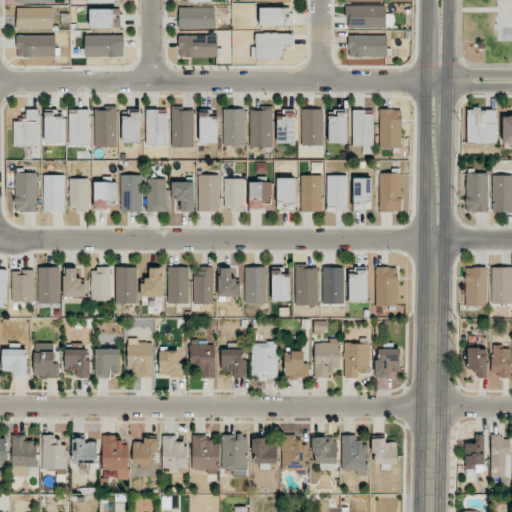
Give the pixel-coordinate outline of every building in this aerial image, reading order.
[(385,5),(345,6),(345,16),(349,16),(349,28),(386,28),(385,5)] [(53,8),(17,7),(17,28),(53,29),(53,8)] [(178,28),(215,29),(215,8),(179,7),(178,28)] [(260,26),(286,26),(285,7),(259,8),(260,26)] [(89,9),(89,28),(121,28),(121,9),(89,9)] [(251,58),(282,59),(282,46),(292,46),(292,33),(255,33),(255,47),(251,47),(251,58)] [(55,35),(16,35),(17,56),(56,56),(55,35)] [(124,35),(84,35),(84,56),(123,56),(124,35)] [(217,35),(179,35),(179,57),(218,57),(217,35)] [(387,35),(348,35),(348,57),(387,56),(387,35)] [(250,147),(272,147),(272,108),(250,108),(250,147)] [(467,108),(467,143),(497,144),(497,109),(467,108)] [(168,145),(167,113),(158,114),(158,109),(146,110),(147,146),(168,145)] [(194,147),(194,109),(172,109),(171,147),(194,147)] [(223,145),(244,146),(245,109),(223,109),(223,145)] [(279,143),(296,143),(295,109),(278,110),(279,143)] [(301,146),(323,146),(323,109),(302,109),(301,146)] [(379,148),(401,148),(402,109),(380,109),(379,148)] [(38,110),(25,110),(25,122),(14,122),(14,146),(39,146),(38,110)] [(94,110),(95,147),(117,147),(117,110),(94,110)] [(329,110),(328,143),(347,143),(347,110),(329,110)] [(373,146),(373,114),(364,114),(364,110),(353,110),(352,146),(373,146)] [(64,144),(63,111),(44,111),(45,144),(64,144)] [(69,145),(90,146),(90,112),(69,111),(69,145)] [(141,142),(140,111),(122,112),(123,143),(141,142)] [(199,111),(200,143),(218,143),(218,111),(199,111)] [(503,143),(511,143),(511,115),(502,116),(503,143)] [(36,172),(15,172),(15,212),(37,212),(36,172)] [(380,212),(402,212),(401,173),(379,173),(380,212)] [(488,212),(487,173),(466,173),(466,212),(488,212)] [(511,174),(492,175),(492,212),(511,211),(511,174)] [(64,175),(43,175),(44,212),(64,211),(64,175)] [(142,175),(121,175),(121,211),(142,212),(142,175)] [(219,212),(219,175),(198,175),(198,211),(219,212)] [(300,211),(322,212),(322,175),(301,175),(300,211)] [(348,210),(347,175),(326,176),(327,211),(348,210)] [(168,178),(147,179),(147,212),(168,212),(168,178)] [(244,179),(224,178),(224,211),(243,211),(244,179)] [(277,178),(277,210),(295,210),(295,178),(277,178)] [(372,210),(371,178),(353,178),(353,210),(372,210)] [(89,179),(69,179),(69,210),(89,210),(89,179)] [(95,181),(94,208),(116,209),(117,182),(95,181)] [(195,182),(172,181),(171,198),(182,198),(181,211),(193,212),(195,182)] [(249,181),(249,208),(271,209),(271,182),(249,181)] [(194,276),(193,304),(213,304),(214,266),(196,266),(196,276),(194,276)] [(398,305),(397,266),(375,267),(376,306),(398,305)] [(511,303),(511,266),(492,267),(491,303),(511,303)] [(38,267),(38,304),(59,304),(59,267),(38,267)] [(110,300),(111,268),(92,267),(91,300),(110,300)] [(137,267),(116,267),(115,303),(136,304),(137,267)] [(189,267),(168,267),(167,303),(189,303),(189,267)] [(245,267),(244,303),(265,304),(266,267),(245,267)] [(317,305),(318,267),(296,267),(295,304),(317,305)] [(323,304),(344,304),(343,267),(322,267),(323,304)] [(486,267),(465,268),(466,306),(487,306),(486,267)] [(64,297),(86,297),(86,278),(77,278),(77,268),(64,268),(64,297)] [(142,297),(163,297),(163,268),(150,268),(150,278),(141,279),(142,297)] [(240,296),(240,279),(232,279),(232,268),(218,268),(219,297),(240,296)] [(289,301),(289,269),(271,269),(272,301),(289,301)] [(12,270),(12,302),(34,301),(34,270),(12,270)] [(349,301),(367,301),(367,270),(349,270),(349,301)] [(153,342),(137,342),(137,338),(128,338),(127,371),(137,371),(137,377),(153,378),(153,342)] [(314,377),(331,378),(331,373),(339,373),(340,338),(329,338),(329,343),(315,342),(314,377)] [(277,342),(251,342),(252,379),(278,378),(277,342)] [(215,343),(193,343),(194,378),(215,377),(215,343)] [(511,346),(492,346),(491,377),(510,378),(511,346)] [(121,371),(120,348),(95,349),(96,378),(111,378),(111,371),(121,371)] [(246,377),(245,348),(221,349),(222,371),(232,371),(233,378),(246,377)] [(400,349),(378,348),(378,359),(375,359),(374,377),(389,377),(389,370),(400,371),(400,349)] [(467,370),(476,370),(477,378),(486,378),(486,348),(467,348),(467,370)] [(27,374),(27,349),(2,349),(3,371),(12,371),(12,375),(27,374)] [(65,370),(77,370),(76,376),(89,376),(90,349),(65,349),(65,370)] [(160,376),(181,376),(180,349),(159,349),(160,376)] [(34,352),(35,378),(59,377),(58,364),(54,364),(54,351),(34,352)] [(284,351),(285,378),(306,378),(306,351),(284,351)] [(12,434),(13,476),(36,475),(36,441),(27,441),(27,434),(12,434)] [(67,469),(67,445),(58,445),(58,435),(43,435),(42,469),(67,469)] [(218,472),(218,442),(207,442),(207,436),(193,435),(192,472),(218,472)] [(222,435),(222,469),(232,469),(232,476),(248,476),(247,435),(222,435)] [(296,435),(281,435),(282,470),(308,469),(308,440),(297,440),(296,435)] [(356,435),(341,435),(342,471),(356,471),(357,475),(369,475),(368,441),(356,442),(356,435)] [(491,477),(510,477),(510,439),(502,439),(502,435),(491,435),(491,477)] [(162,468),(186,469),(187,437),(163,436),(162,468)] [(317,469),(336,469),(336,436),(312,437),(312,453),(317,453),(317,469)] [(484,470),(484,437),(464,437),(465,470),(484,470)] [(97,463),(97,442),(86,442),(86,438),(72,438),(72,463),(97,463)] [(158,438),(144,438),(144,442),(133,442),(133,464),(140,464),(141,469),(150,469),(150,463),(158,463),(158,438)] [(270,464),(276,464),(277,439),(253,438),(252,466),(270,467),(270,464)] [(397,464),(396,442),(385,442),(385,438),(373,438),(374,464),(397,464)]
